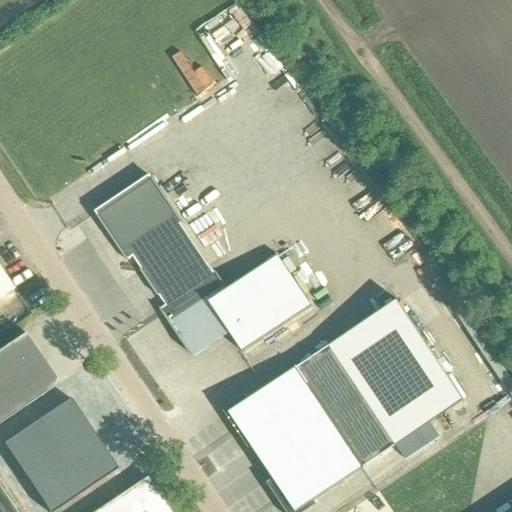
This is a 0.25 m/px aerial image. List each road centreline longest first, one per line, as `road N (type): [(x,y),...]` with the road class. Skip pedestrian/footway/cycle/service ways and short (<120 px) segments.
road 1 (unclassified): [(214,511),(0,192)]
road 2 (track): [(323,0),(511,256)]
